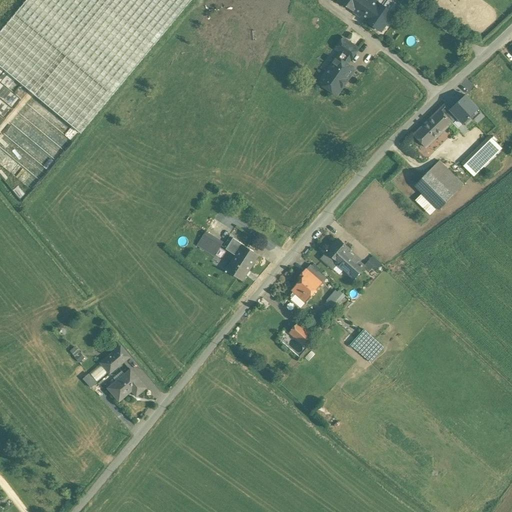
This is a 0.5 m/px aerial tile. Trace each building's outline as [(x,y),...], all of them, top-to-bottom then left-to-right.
[(25,0),(0,31),(0,67),(80,133),(190,0),(25,0)] [(339,0),(340,0),(339,1),(354,12),(354,11),(361,0),(339,0)] [(366,20),(378,3),(372,0),(361,0),(354,11),(366,20)] [(378,3),(366,20),(366,21),(381,31),(393,13),(378,3)] [(359,48),(344,38),(336,49),(341,52),(337,57),(347,65),(359,48)] [(337,57),(332,64),(333,64),(325,75),(324,75),(319,82),(337,95),(343,88),(342,87),(346,80),(347,80),(354,70),(347,65),(337,57)] [(80,133),(0,67),(0,171),(29,196),(80,133)] [(450,109),(450,110),(463,123),(478,109),(465,95),(450,109)] [(463,123),(450,110),(450,109),(445,104),(439,109),(452,122),(458,128),(463,123)] [(452,122),(439,109),(413,134),(413,135),(414,134),(426,147),(452,122)] [(490,136),(478,147),(490,159),(501,147),(490,136)] [(478,147),(461,164),(473,176),(490,159),(478,147)] [(439,161),(414,185),(438,210),(464,185),(439,161)] [(235,229),(232,237),(242,240),(245,233),(235,229)] [(223,243),(206,232),(197,245),(215,256),(223,243)] [(236,256),(243,245),(233,238),(226,249),(236,256)] [(339,239),(328,251),(327,250),(326,250),(328,252),(321,259),(333,269),(338,263),(342,268),(353,256),(347,251),(350,249),(339,239)] [(259,255),(243,245),(236,256),(227,271),(241,280),(245,275),(259,255)] [(353,256),(342,268),(354,278),(365,266),(353,256)] [(381,266),(372,257),(367,263),(376,272),(381,266)] [(327,278),(311,264),(307,269),(315,277),(322,283),(327,278)] [(307,269),(306,269),(301,274),(303,277),(310,282),(315,277),(307,269)] [(294,292),(306,302),(322,283),(315,277),(310,282),(303,277),(292,290),(294,292)] [(343,298),(336,291),(328,301),(335,307),(343,298)] [(306,302),(294,292),(291,294),(292,297),(291,297),(291,298),(292,298),(292,299),(300,306),(303,306),(306,302)] [(313,335),(298,322),(289,333),(304,345),(313,335)] [(364,329),(350,345),(356,350),(370,334),(364,329)] [(127,356),(120,347),(114,352),(122,360),(127,356)] [(74,358),(80,354),(74,348),(69,353),(74,358)] [(114,352),(101,363),(108,371),(122,360),(114,352)] [(80,354),(74,358),(79,364),(85,359),(80,354)] [(145,388),(129,369),(107,388),(118,401),(127,393),(126,392),(129,389),(135,396),(145,388)] [(96,384),(88,375),(83,380),(91,389),(96,384)]
